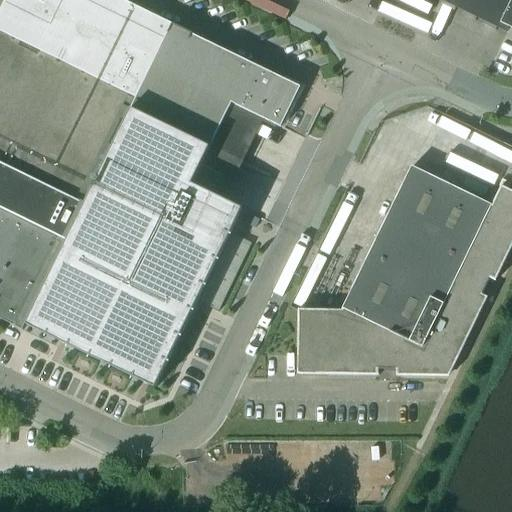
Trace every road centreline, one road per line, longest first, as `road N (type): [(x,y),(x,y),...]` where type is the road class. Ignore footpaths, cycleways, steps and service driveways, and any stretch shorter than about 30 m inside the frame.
road 1 (unclassified): [(0,382),(136,443),(192,426),(382,48)]
road 2 (unclassified): [(511,108),(382,48)]
